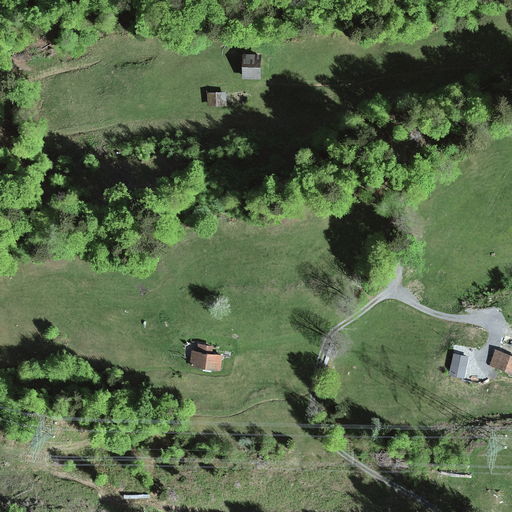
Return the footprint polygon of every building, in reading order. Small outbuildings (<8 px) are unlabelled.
[(262,53),(244,53),(243,78),(261,79),(262,53)] [(227,91),(207,92),(208,107),(228,106),(227,91)] [(218,346),(205,344),(204,351),(198,351),(197,361),(224,366),(226,355),(216,354),(218,346)] [(511,354),(501,350),(496,363),(511,369),(511,354)] [(472,381),(465,380),(469,357),(457,355),(452,387),(471,390),(472,381)]
